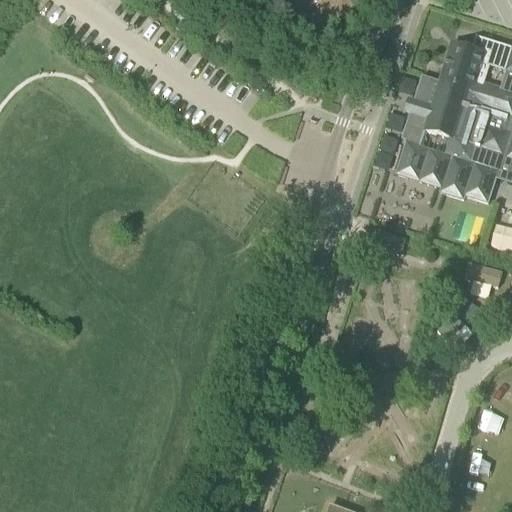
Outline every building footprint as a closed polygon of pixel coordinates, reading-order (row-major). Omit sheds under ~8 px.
[(511,122),(511,51),(499,47),(476,40),(471,55),(459,51),(451,48),(445,65),(439,84),(421,79),(401,143),(407,145),(397,175),(396,178),(427,188),(441,192),(440,196),(463,203),(464,200),(487,207),(501,163),(502,160),(511,163),(511,162),(511,137),(509,137),(505,135),(509,122),(511,122)] [(375,204),(370,218),(399,229),(404,215),(375,204)] [(398,260),(402,245),(391,242),(387,257),(398,260)] [(470,282),(466,296),(488,302),(496,273),(463,264),(459,279),(470,282)] [(476,440),(490,441),(492,426),(477,425),(476,440)] [(482,485),(483,463),(464,462),(463,484),(482,485)]
